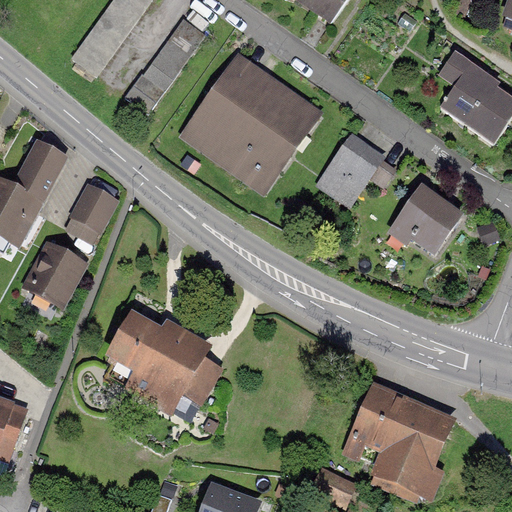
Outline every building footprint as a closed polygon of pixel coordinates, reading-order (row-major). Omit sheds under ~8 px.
[(157,2),(154,0),(116,0),(71,62),(98,82),(157,2)] [(359,0),(293,0),(292,2),(336,33),(359,0)] [(207,40),(185,23),(126,103),(148,120),(207,40)] [(327,118),(240,57),(180,142),(267,202),(327,118)] [(511,141),(511,91),(460,57),(443,81),(459,92),(444,115),(503,154),(511,141)] [(386,162),(354,139),(318,189),(351,212),(386,162)] [(68,164),(38,149),(17,189),(0,180),(0,239),(23,252),(68,164)] [(122,204),(88,187),(64,233),(98,251),(122,204)] [(468,221),(424,190),(393,235),(436,266),(468,221)] [(92,268),(49,245),(23,293),(65,316),(92,268)] [(166,335),(137,318),(110,364),(124,390),(176,420),(188,399),(204,408),(224,375),(207,365),(214,353),(171,327),(166,335)] [(466,425),(374,387),(343,462),(365,471),(372,453),(390,461),(378,490),(432,511),(434,511),(449,477),(445,475),(466,425)] [(31,413),(0,403),(0,464),(12,468),(31,413)] [(354,511),(364,490),(326,474),(316,498),(347,511),(354,511)] [(265,511),(267,508),(215,490),(206,511),(265,511)] [(172,511),(176,505),(160,499),(154,511),(172,511)]
